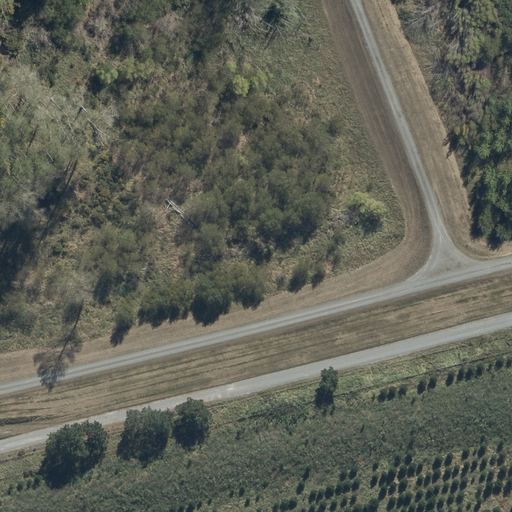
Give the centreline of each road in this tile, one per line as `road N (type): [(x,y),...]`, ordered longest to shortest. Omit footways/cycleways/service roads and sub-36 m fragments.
road 1 (unclassified): [(511,319),(0,446)]
road 2 (track): [(457,275),(354,0)]
